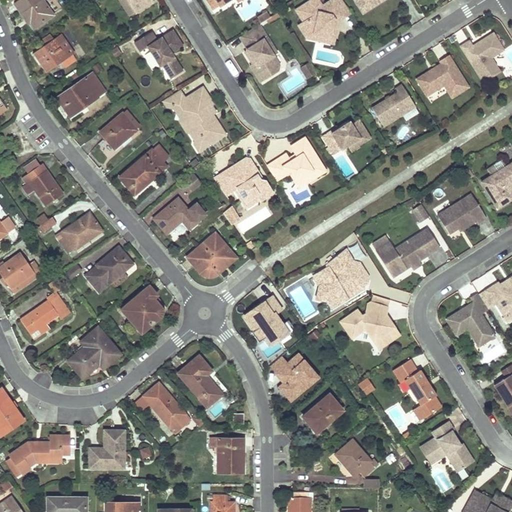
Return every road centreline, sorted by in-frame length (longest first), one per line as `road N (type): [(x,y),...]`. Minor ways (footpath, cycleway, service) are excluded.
road 1 (residential): [(176,0),(249,114),(270,126),(293,120),(483,0)]
road 2 (residential): [(0,23),(42,117),(197,300)]
road 3 (residential): [(511,235),(428,289),(419,314),(496,445),(511,457)]
road 4 (residential): [(194,322),(112,393),(73,402),(19,377),(0,338)]
road 5 (residential): [(213,322),(243,358),(262,401),(266,511)]
